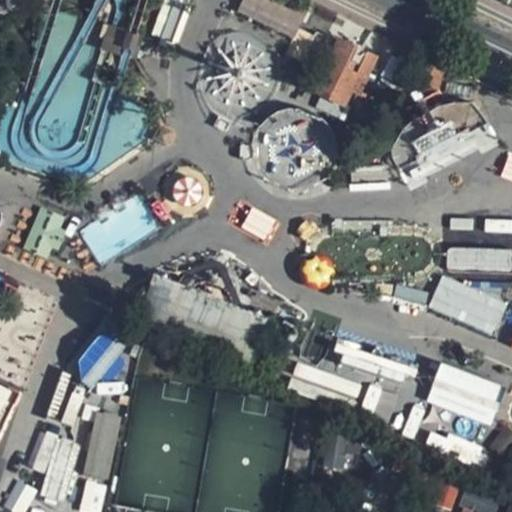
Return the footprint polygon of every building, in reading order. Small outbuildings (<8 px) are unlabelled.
[(375,58),(399,69),(389,41),(346,22),(337,40),(375,58)] [(280,52),(292,57),(306,28),(294,23),(280,52)] [(313,91),(349,108),(354,98),(375,58),(337,40),(313,91)] [(426,55),(415,79),(435,88),(446,65),(426,55)] [(375,58),(354,98),(380,110),(399,69),(375,58)] [(493,141),(471,95),(383,136),(406,183),(493,141)] [(99,264),(159,228),(138,194),(78,230),(99,264)] [(447,248),(448,271),(511,269),(511,263),(511,246),(447,248)] [(439,277),(429,312),(497,332),(507,298),(439,277)] [(511,330),(504,328),(497,344),(511,350),(511,330)] [(111,387),(130,347),(97,332),(78,371),(111,387)] [(289,385),(354,406),(364,376),(405,389),(412,367),(343,344),(335,367),(320,362),(319,367),(297,360),(289,385)] [(491,423),(504,383),(438,363),(426,403),(491,423)] [(0,385),(0,432),(13,389),(0,385)] [(86,477),(111,479),(117,414),(93,412),(86,477)] [(38,496),(54,503),(80,445),(46,430),(29,468),(47,475),(38,496)] [(323,466),(345,468),(348,438),(326,436),(323,466)] [(3,507),(13,511),(23,511),(35,490),(17,480),(3,507)] [(79,511),(99,511),(104,485),(84,482),(79,511)]
